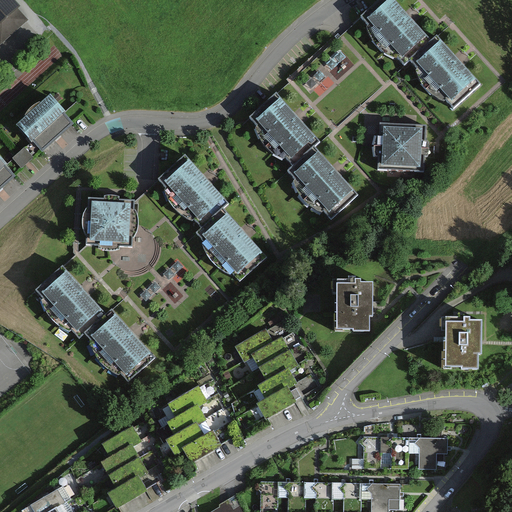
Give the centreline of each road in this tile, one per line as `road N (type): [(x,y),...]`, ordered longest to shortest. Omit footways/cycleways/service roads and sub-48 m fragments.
road 1 (residential): [(0,220),(112,125),(200,123),(225,113),(309,21),(342,0)]
road 2 (residential): [(430,511),(480,448),(493,425),(489,408),(469,399),(331,419)]
road 3 (residential): [(331,419),(346,387),(459,268)]
road 4 (residential): [(331,419),(160,511)]
